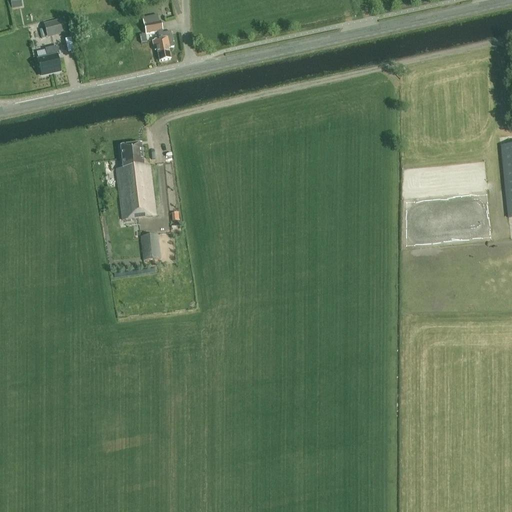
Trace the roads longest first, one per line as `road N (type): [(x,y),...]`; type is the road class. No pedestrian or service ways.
road 1 (tertiary): [(0,110),(511,0)]
road 2 (track): [(162,230),(154,133),(165,119),(511,43)]
